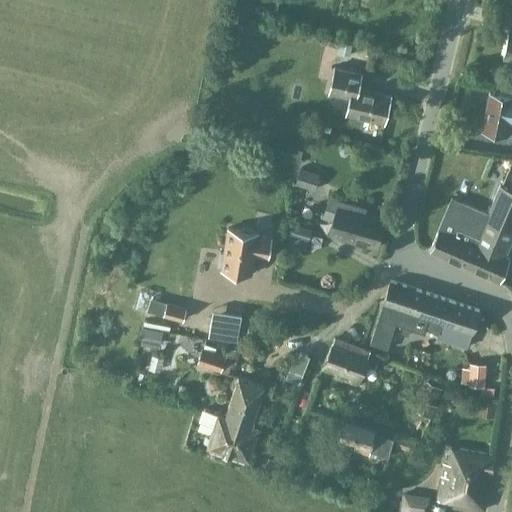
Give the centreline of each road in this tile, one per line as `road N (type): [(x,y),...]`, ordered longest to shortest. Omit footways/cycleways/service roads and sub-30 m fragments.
road 1 (residential): [(402,263),(398,245),(456,0)]
road 2 (residential): [(203,281),(345,318),(402,263)]
road 3 (residential): [(511,321),(488,293),(402,263)]
